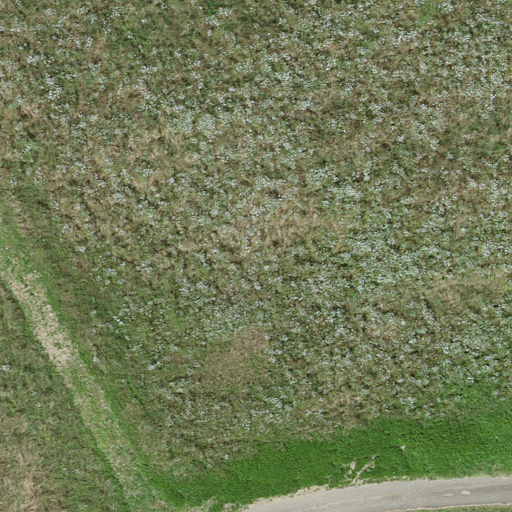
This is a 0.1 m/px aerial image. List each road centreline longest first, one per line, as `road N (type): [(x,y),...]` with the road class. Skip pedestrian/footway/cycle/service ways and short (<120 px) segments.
road 1 (track): [(144,511),(0,265)]
road 2 (track): [(511,490),(307,511)]
